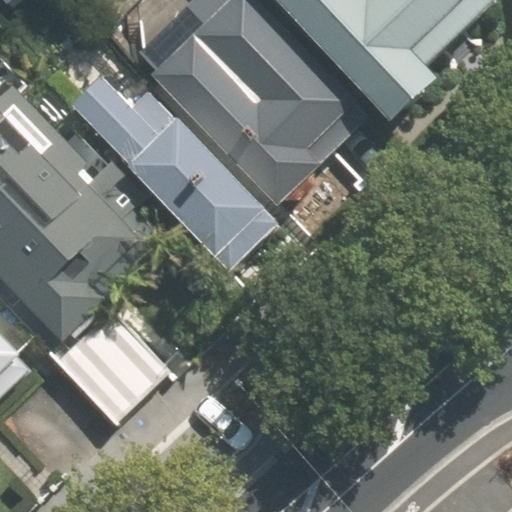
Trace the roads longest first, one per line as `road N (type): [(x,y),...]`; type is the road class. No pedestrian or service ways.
road 1 (secondary): [(295,511),(426,388)]
road 2 (secondary): [(426,388),(511,260)]
